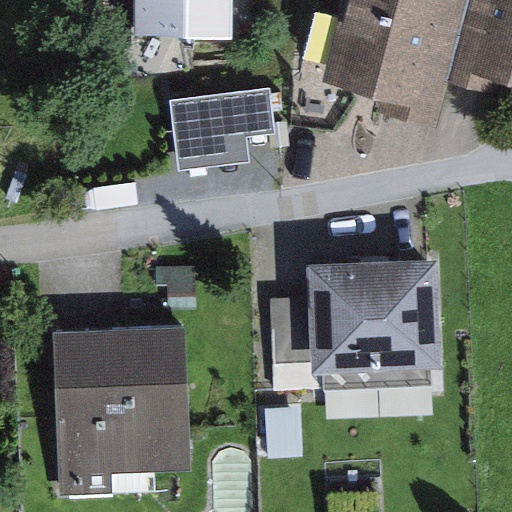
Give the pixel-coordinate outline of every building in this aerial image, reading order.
[(251,22),(249,0),(139,0),(143,32),(251,22)] [(511,74),(511,0),(348,0),(322,87),(445,124),(464,60),(511,74)] [(278,83),(180,95),(188,165),(258,157),(255,130),(283,127),(278,83)] [(473,380),(469,256),(341,261),(345,384),(473,380)] [(311,353),(310,284),(275,285),(277,354),(311,353)] [(206,324),(80,327),(83,472),(210,469),(206,324)] [(0,384),(0,489),(13,488),(0,384)]
